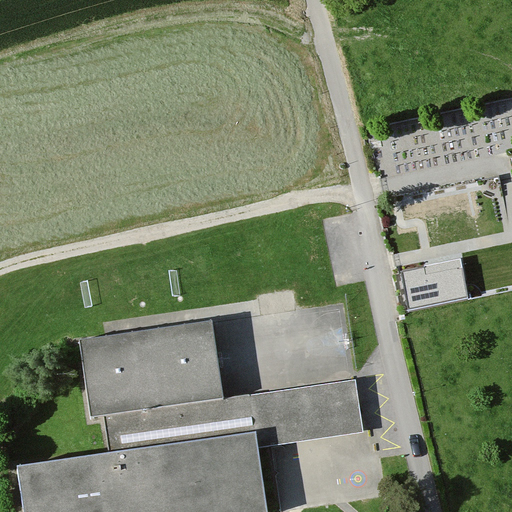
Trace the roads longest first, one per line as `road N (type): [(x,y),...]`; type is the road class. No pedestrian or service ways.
road 1 (unclassified): [(313,0),(429,511)]
road 2 (track): [(362,199),(340,193),(0,271)]
